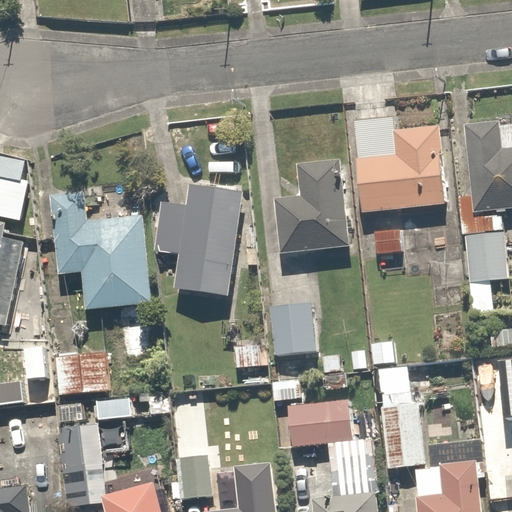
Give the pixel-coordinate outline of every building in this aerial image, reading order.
[(511,210),(511,151),(505,152),(503,124),(469,128),(478,214),(511,210)] [(350,137),(359,229),(446,220),(438,145),(394,149),(392,132),(350,137)] [(353,250),(343,163),(302,168),(305,198),(278,201),(284,258),(353,250)] [(0,186),(0,201),(30,205),(31,190),(0,186)] [(226,311),(239,208),(186,202),(184,218),(156,215),(149,267),(174,271),(170,304),(226,311)] [(77,206),(44,209),(52,287),(76,285),(80,323),(147,316),(138,228),(80,234),(77,206)] [(409,235),(380,233),(378,256),(408,258),(409,235)] [(495,250),(460,253),(463,293),(498,290),(495,250)] [(309,363),(305,319),(268,322),(272,366),(309,363)] [(270,345),(238,344),(238,367),(270,368),(270,345)] [(101,369),(54,370),(55,408),(102,407),(101,369)] [(414,410),(376,411),(378,483),(416,482),(414,410)] [(278,439),(280,461),(351,457),(350,429),(333,430),(332,413),(284,416),(286,439),(278,439)] [(511,423),(486,423),(485,482),(511,482),(511,423)] [(92,439),(56,440),(58,485),(94,483),(92,439)] [(207,464),(171,466),(173,511),(209,509),(207,464)] [(476,511),(474,474),(432,477),(434,507),(409,508),(409,511),(476,511)] [(152,511),(148,495),(96,510),(96,511),(152,511)] [(26,511),(25,502),(0,504),(0,511),(26,511)]
